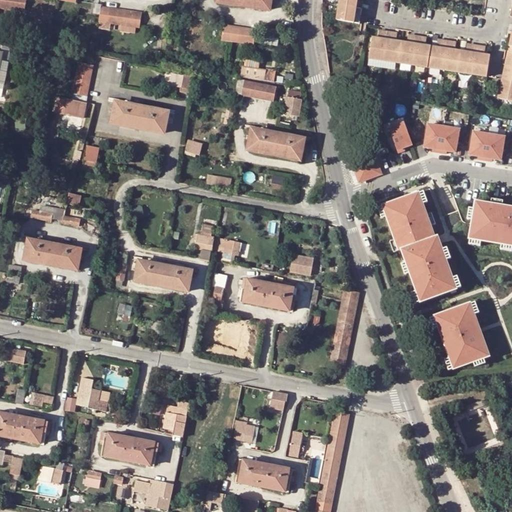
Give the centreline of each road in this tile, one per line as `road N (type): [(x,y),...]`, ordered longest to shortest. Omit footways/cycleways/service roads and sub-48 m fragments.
road 1 (residential): [(352,219),(164,183),(127,188),(118,214),(129,242),(200,266),(184,363)]
road 2 (residential): [(184,363),(410,403)]
road 3 (residential): [(344,194),(316,89),(304,0)]
road 4 (residential): [(410,403),(352,219)]
road 5 (residential): [(0,327),(184,363)]
road 6 (residential): [(372,0),(383,21),(491,38),(504,30),(510,0)]
road 7 (residential): [(344,194),(421,165),(511,177)]
road 8 (unknown): [(74,342),(91,241),(30,226)]
road 9 (unknown): [(296,385),(278,454),(300,466),(298,492)]
